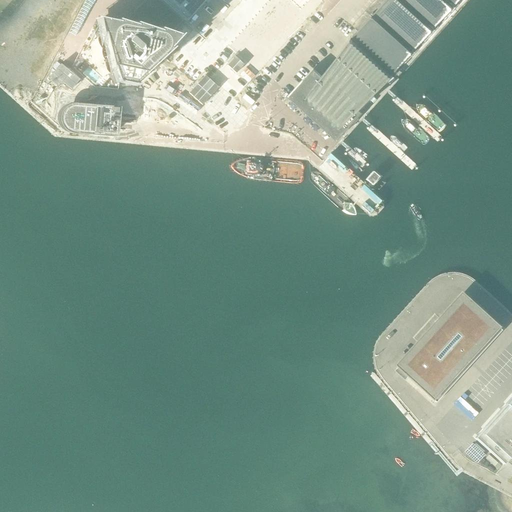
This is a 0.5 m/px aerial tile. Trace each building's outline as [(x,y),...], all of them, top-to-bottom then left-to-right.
[(85,0),(68,33),(75,37),(81,26),(89,11),(95,0),(85,0)] [(100,21),(97,25),(116,83),(133,86),(174,40),(173,39),(172,35),(184,22),(185,21),(160,0),(141,0),(119,25),(118,25),(118,24),(117,24),(117,23),(116,23),(115,23),(114,23),(113,23),(100,21)] [(160,0),(185,21),(204,0),(160,0)] [(288,95),(287,97),(288,98),(303,111),(310,118),(332,138),(335,141),(337,139),(352,122),(354,123),(358,118),(357,117),(361,112),(360,112),(359,110),(370,98),(372,100),(375,97),(374,96),(373,95),(391,75),(390,75),(393,72),(397,68),(458,0),(384,0),(357,31),(353,36),(350,39),(351,40),(331,66),(328,70),(323,77),(313,68),(301,81),(298,85),(288,95)] [(219,88),(204,77),(188,94),(202,107),(219,88)] [(62,133),(66,136),(113,139),(115,138),(117,118),(118,118),(119,112),(117,112),(117,109),(72,106),(66,107),(61,110),(58,116),(57,122),(59,129),(62,133)] [(435,403),(501,331),(493,323),(489,319),(488,319),(470,302),(466,298),(465,299),(466,300),(445,323),(444,322),(443,323),(447,327),(426,350),(422,346),(421,347),(422,348),(401,371),(400,370),(399,371),(403,375),(404,375),(423,392),(426,396),(427,396),(435,403)] [(511,396),(474,439),(503,465),(511,455),(511,396)]
